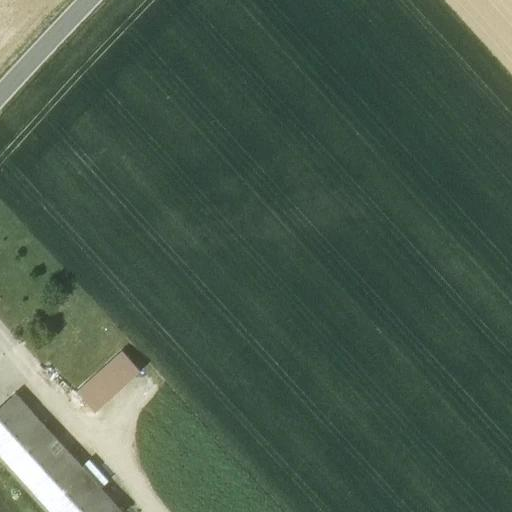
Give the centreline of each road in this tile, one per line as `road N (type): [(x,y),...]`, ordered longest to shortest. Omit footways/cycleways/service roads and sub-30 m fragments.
road 1 (unknown): [(0,252),(127,396)]
road 2 (unclassified): [(0,104),(97,0)]
